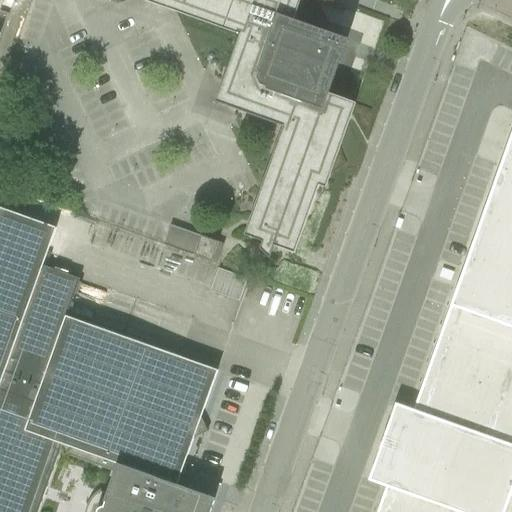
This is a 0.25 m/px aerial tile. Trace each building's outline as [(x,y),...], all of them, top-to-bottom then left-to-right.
[(138,0),(238,36),(213,104),(282,128),(243,236),(261,242),(259,250),(269,260),(273,247),(294,254),(318,186),(325,189),(355,104),(327,95),(347,40),(293,21),(300,0),(138,0)] [(511,129),(449,307),(457,310),(511,329),(511,129)] [(209,511),(214,499),(176,486),(193,439),(207,433),(200,418),(217,371),(66,317),(79,280),(42,267),(56,229),(0,208),(0,511),(209,511)] [(164,245),(216,264),(223,245),(170,226),(164,245)] [(210,292),(238,302),(246,280),(218,270),(210,292)] [(382,343),(384,343),(394,309),(370,302),(349,372),(371,379),(382,343)] [(511,511),(511,329),(457,310),(420,413),(413,410),(386,488),(392,490),(384,511),(511,511)]
